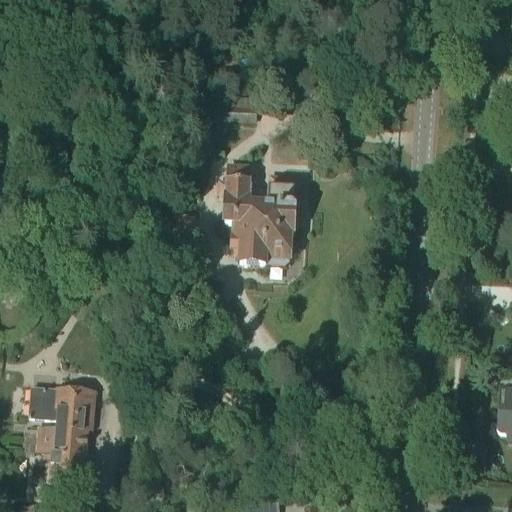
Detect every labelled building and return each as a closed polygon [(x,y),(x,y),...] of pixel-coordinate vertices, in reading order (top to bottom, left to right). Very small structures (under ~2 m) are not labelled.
[(335,87),(322,85),(319,109),(332,111),(335,87)] [(256,126),(257,101),(231,99),(231,110),(216,109),(215,124),(256,126)] [(267,194),(248,193),(250,171),(228,170),(224,228),(233,228),(232,257),(237,257),(237,269),(267,271),(267,269),(286,270),(290,267),(291,241),(293,241),(293,237),(299,232),(299,219),(295,214),(295,210),(293,210),(294,195),(300,195),(300,183),(267,181),(267,194)] [(92,427),(95,398),(31,392),(29,423),(57,425),(56,433),(88,435),(89,427),(92,427)] [(511,394),(505,394),(504,415),(498,414),(497,437),(498,439),(501,441),(506,441),(506,447),(511,447),(511,394)] [(87,490),(90,461),(86,461),(88,435),(56,433),(38,431),(35,459),(51,460),(49,487),(87,490)] [(175,436),(151,434),(149,455),(173,457),(175,436)] [(126,492),(127,511),(131,511),(159,509),(157,490),(126,492)] [(236,511),(277,511),(276,497),(235,502),(236,511)]
